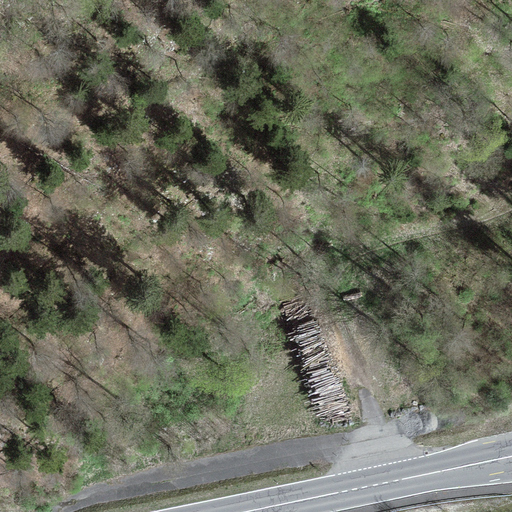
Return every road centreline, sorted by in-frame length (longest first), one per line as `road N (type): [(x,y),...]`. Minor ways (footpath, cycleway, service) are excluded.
road 1 (track): [(511,210),(357,259),(330,303),(365,387),(373,443)]
road 2 (primary): [(511,460),(244,511)]
